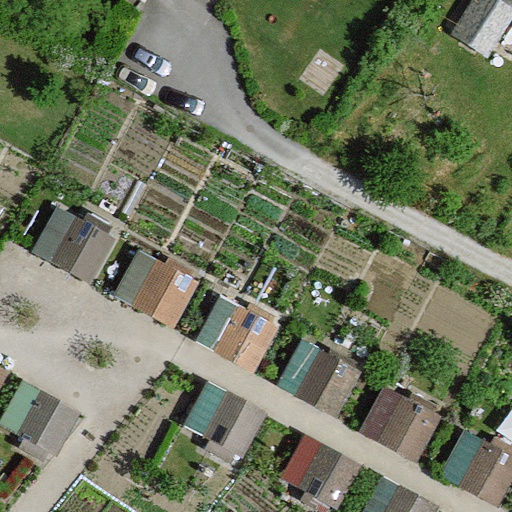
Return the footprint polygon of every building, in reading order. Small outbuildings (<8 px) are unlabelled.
[(511,12),(492,0),(481,0),(459,35),(488,54),(511,16),(511,12)] [(120,233),(89,220),(90,218),(64,207),(46,249),(103,273),(120,233)] [(307,395),(348,406),(361,359),(320,348),(307,395)] [(370,427),(426,456),(450,411),(395,381),(370,427)] [(456,477),(510,498),(511,493),(511,447),(474,432),(456,477)] [(399,481),(387,511),(435,511),(441,496),(399,481)]
